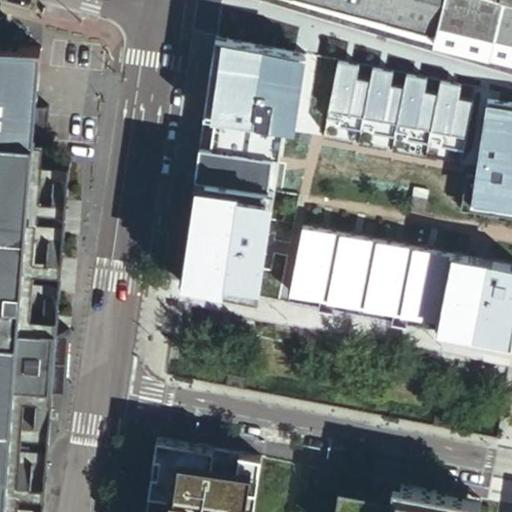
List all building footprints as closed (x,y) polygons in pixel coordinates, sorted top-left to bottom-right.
[(511,0),(294,0),(511,64),(511,0)] [(306,53),(215,35),(194,179),(274,191),(284,127),(295,129),(306,53)] [(65,335),(53,334),(67,163),(30,160),(31,150),(32,131),(47,132),(49,106),(38,105),(37,120),(33,120),(34,116),(39,47),(0,44),(0,511),(37,511),(47,390),(60,391),(63,361),(65,335)] [(358,63),(337,59),(326,119),(338,121),(337,126),(360,131),(361,126),(372,128),(371,133),(394,137),(395,133),(406,135),(405,140),(428,144),(429,139),(440,142),(439,146),(463,151),(473,101),(457,97),(460,83),(440,79),(437,93),(423,91),(426,77),(406,73),(403,87),(389,84),(392,70),(372,66),(369,80),(355,77),(358,63)] [(511,102),(487,99),(475,176),(471,206),(511,211),(511,102)] [(475,176),(465,174),(460,209),(511,216),(511,211),(471,206),(475,176)] [(274,191),(194,179),(184,244),(178,283),(258,298),(267,220),(296,224),(300,196),(274,192),(274,191)] [(413,187),(411,197),(425,200),(427,190),(413,187)] [(425,200),(411,197),(409,205),(424,208),(425,200)] [(511,341),(511,265),(306,226),(293,293),(323,299),(321,310),(336,313),(338,302),(396,313),(394,324),(409,327),(411,316),(440,321),(438,333),(511,347),(511,341)] [(253,511),(261,457),(155,436),(151,468),(144,511),(253,511)] [(398,498),(400,484),(378,481),(376,495),(398,498)] [(376,495),(339,489),(335,511),(471,511),(472,505),(434,498),(435,491),(400,484),(398,498),(376,495)] [(479,511),(482,499),(435,491),(434,498),(472,505),(471,511),(479,511)]
